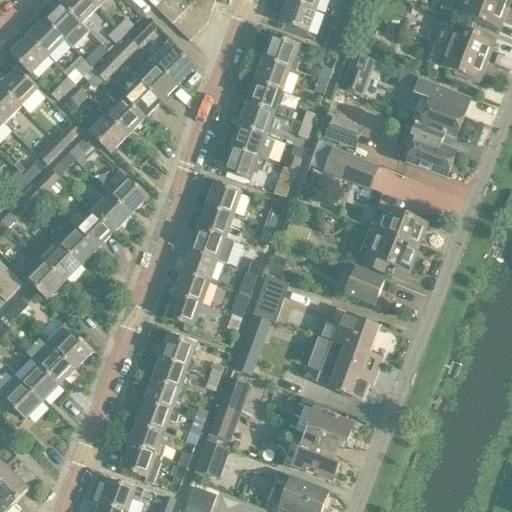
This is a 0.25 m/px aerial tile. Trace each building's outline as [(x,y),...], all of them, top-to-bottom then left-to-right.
[(82,26),(99,9),(89,0),(67,0),(62,6),(82,26)] [(89,0),(99,9),(108,0),(89,0)] [(165,0),(156,9),(159,12),(191,43),(209,25),(217,0),(165,0)] [(316,11),(319,0),(290,0),(290,2),(316,11)] [(351,24),(359,2),(353,0),(349,0),(342,20),(351,24)] [(502,32),(510,12),(478,0),(467,0),(461,16),(502,32)] [(511,0),(478,0),(510,12),(511,5),(511,0)] [(307,34),(316,11),(290,2),(282,24),(307,34)] [(90,34),(82,26),(62,6),(45,23),(65,42),(73,50),(90,34)] [(119,29),(125,35),(134,26),(128,20),(119,29)] [(338,32),(347,36),(351,24),(342,20),(338,32)] [(48,59),(65,42),(45,23),(28,39),(48,59)] [(131,41),(138,47),(155,30),(149,23),(131,41)] [(116,44),(125,35),(119,29),(110,38),(116,44)] [(490,65),(498,44),(457,29),(449,50),(490,65)] [(341,52),(347,36),(331,31),(325,46),(341,52)] [(31,76),(48,59),(28,39),(11,56),(31,76)] [(299,64),(294,63),(299,48),(273,39),(265,62),(291,71),(296,72),(299,64)] [(121,64),(138,47),(131,41),(115,58),(121,64)] [(490,65),(449,50),(443,47),(435,67),(482,85),(490,65)] [(159,68),(178,87),(195,70),(176,51),(159,68)] [(85,62),(92,69),(102,59),(95,53),(85,62)] [(374,63),(355,56),(343,91),(361,98),(374,63)] [(105,81),(121,64),(115,58),(98,75),(105,81)] [(178,87),(159,68),(151,60),(134,77),(142,85),(162,104),(178,87)] [(77,71),(69,79),(76,86),(83,78),(87,75),(92,69),(85,62),(77,71)] [(283,93),(291,71),(265,62),(257,84),(283,93)] [(87,75),(83,78),(89,84),(96,90),(105,81),(98,75),(92,69),(87,75)] [(319,81),(329,84),(333,72),(324,69),(319,81)] [(1,89),(21,109),(39,92),(19,72),(1,89)] [(59,103),(76,86),(69,79),(52,96),(59,103)] [(324,96),(329,84),(319,81),(315,93),(324,96)] [(413,120),(421,123),(443,132),(449,135),(461,140),(476,103),(424,83),(419,96),(422,97),(413,120)] [(275,115),(283,93),(257,84),(249,106),(275,115)] [(145,121),(162,104),(142,85),(126,101),(145,121)] [(0,120),(5,125),(21,109),(1,89),(0,90),(0,120)] [(88,98),(81,91),(72,100),(79,107),(88,98)] [(129,137),(145,121),(126,101),(109,118),(129,137)] [(267,137),(275,115),(249,106),(241,128),(267,137)] [(303,125),(313,128),(317,116),(308,113),(303,125)] [(112,154),(129,137),(109,118),(92,135),(112,154)] [(356,149),(362,131),(332,120),(326,138),(356,149)] [(422,139),(411,165),(450,180),(461,153),(444,146),(449,135),(443,132),(421,123),(416,137),(422,139)] [(308,140),(313,128),(303,125),(299,137),(308,140)] [(57,144),(64,150),(81,133),(74,127),(57,144)] [(278,141),(267,137),(241,128),(233,150),(259,159),(270,163),(278,141)] [(48,167),(55,159),(64,150),(57,144),(49,152),(41,160),(48,167)] [(69,156),(76,163),(85,153),(78,147),(69,156)] [(251,182),(259,159),(233,150),(225,173),(251,182)] [(370,190),(378,168),(334,151),(326,174),(370,190)] [(68,171),(76,163),(69,156),(61,164),(68,171)] [(287,169),(296,172),(300,161),(292,157),(287,169)] [(37,164),(26,176),(32,182),(40,175),(43,171),(37,164)] [(284,168),(278,185),(289,190),(295,173),(284,168)] [(20,170),(11,180),(23,191),(31,184),(32,182),(26,176),(20,170)] [(36,189),(44,196),(60,180),(52,173),(36,189)] [(112,197),(132,217),(149,200),(129,180),(118,190),(111,182),(103,189),(111,198),(112,197)] [(208,210),(234,219),(242,196),(216,187),(208,210)] [(27,213),(44,196),(36,189),(20,206),(27,213)] [(115,234),(132,217),(112,197),(111,198),(95,214),(115,234)] [(226,241),(234,219),(208,210),(200,231),(226,241)] [(380,234),(421,250),(431,226),(389,210),(380,234)] [(3,222),(10,229),(19,220),(12,214),(3,222)] [(79,230),(99,250),(115,234),(95,214),(85,224),(78,216),(70,223),(77,232),(79,230)] [(274,233),(279,221),(269,218),(264,230),(274,233)] [(0,237),(1,238),(10,229),(3,222),(0,225),(0,237)] [(312,232),(291,225),(284,245),(305,252),(312,232)] [(62,247),(82,267),(99,250),(79,230),(77,232),(69,240),(61,232),(53,240),(61,248),(62,247)] [(260,242),(270,245),(274,233),(264,230),(260,242)] [(235,243),(226,241),(200,231),(192,253),(218,263),(219,262),(227,265),(235,243)] [(412,273),(421,250),(380,234),(370,257),(369,256),(365,265),(386,274),(390,265),(412,273)] [(45,264),(65,284),(82,267),(62,247),(61,248),(45,264)] [(249,273),(258,276),(266,255),(256,252),(249,273)] [(211,284),(218,263),(192,253),(184,275),(210,285),(211,284)] [(281,278),(287,261),(275,257),(269,274),(281,278)] [(48,301),(65,284),(45,264),(28,281),(48,301)] [(0,291),(14,276),(6,268),(0,274),(0,291)] [(377,308),(387,282),(353,268),(349,277),(355,279),(348,296),(377,308)] [(250,299),(258,276),(249,273),(240,296),(250,299)] [(211,284),(210,285),(184,275),(176,297),(203,307),(203,306),(207,293),(212,294),(215,285),(211,284)] [(14,276),(0,291),(0,297),(6,303),(23,285),(14,276)] [(276,324),(288,291),(289,285),(268,277),(266,283),(254,316),(276,324)] [(242,321),(250,299),(240,296),(232,318),(242,321)] [(203,306),(203,307),(176,297),(168,320),(194,329),(199,315),(216,321),(220,312),(203,306)] [(14,309),(20,316),(29,307),(23,300),(14,309)] [(12,325),(20,316),(14,309),(5,318),(12,325)] [(327,324),(322,338),(334,342),(334,345),(347,349),(370,358),(371,356),(381,330),(338,314),(333,326),(327,324)] [(238,333),(242,321),(232,318),(228,330),(238,333)] [(48,343),(76,371),(93,354),(65,327),(48,343)] [(163,360),(189,370),(197,347),(171,338),(163,360)] [(322,340),(311,370),(322,374),(335,379),(331,391),(365,404),(375,378),(378,379),(385,362),(371,356),(370,358),(347,349),(334,345),(322,340)] [(60,388),(76,371),(48,343),(32,360),(40,368),(60,388)] [(256,365),(238,357),(233,372),(251,379),(256,365)] [(181,391),(189,370),(163,360),(155,382),(181,391)] [(211,378),(220,381),(224,369),(215,366),(211,378)] [(44,404),(60,388),(40,368),(24,385),(44,404)] [(44,404),(24,385),(15,377),(0,392),(0,394),(27,421),(44,404)] [(216,393),(220,381),(211,378),(207,389),(216,393)] [(220,409),(242,417),(252,389),(231,381),(220,409)] [(185,393),(181,391),(155,382),(147,404),(173,413),(178,400),(182,401),(185,393)] [(181,416),(173,413),(147,404),(139,427),(165,436),(165,434),(170,422),(177,425),(181,416)] [(231,446),(242,417),(220,409),(210,438),(231,446)] [(195,421),(205,425),(209,413),(199,410),(195,421)] [(305,410),(297,432),(307,436),(305,441),(334,452),(338,440),(349,444),(355,428),(316,413),(316,414),(305,410)] [(200,437),(205,425),(195,421),(191,434),(200,437)] [(175,438),(165,434),(165,436),(139,427),(131,448),(163,459),(167,448),(171,449),(175,438)] [(305,441),(294,470),(334,485),(341,467),(330,463),(334,452),(305,441)] [(197,473),(219,481),(229,453),(208,445),(197,473)] [(164,460),(163,459),(131,448),(123,471),(147,479),(146,484),(154,487),(164,460)] [(179,465),(188,469),(193,457),(184,454),(179,465)] [(0,486),(12,475),(0,463),(0,486)] [(175,478),(173,482),(182,485),(182,486),(184,481),(188,469),(179,465),(175,478)] [(0,511),(7,511),(28,491),(12,475),(0,486),(0,511)] [(324,511),(331,495),(292,480),(281,510),(285,511),(324,511)] [(143,494),(137,492),(110,482),(102,504),(123,511),(129,511),(133,501),(140,503),(143,494)] [(197,489),(187,511),(213,511),(219,497),(197,489)] [(162,511),(172,511),(176,502),(167,499),(162,511)]
